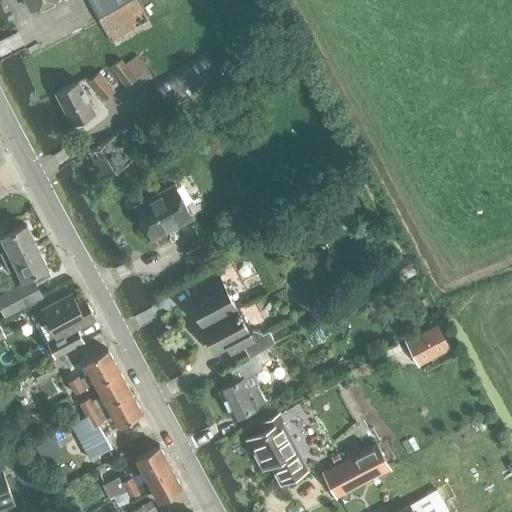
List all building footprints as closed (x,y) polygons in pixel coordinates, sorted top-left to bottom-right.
[(25,0),(30,9),(48,0),(25,0)] [(87,0),(100,21),(137,2),(136,0),(87,0)] [(137,2),(100,21),(111,41),(148,19),(137,2)] [(206,50),(153,81),(170,110),(223,79),(206,50)] [(120,58),(109,66),(124,86),(147,69),(135,54),(124,63),(120,58)] [(103,100),(115,90),(99,71),(87,81),(103,100)] [(72,124),(96,112),(79,79),(55,92),(72,124)] [(105,176),(139,153),(122,128),(88,152),(105,176)] [(151,238),(192,216),(174,184),(134,206),(151,238)] [(0,252),(4,260),(36,244),(25,223),(0,236),(7,248),(0,252)] [(0,303),(4,310),(2,311),(4,314),(42,296),(35,282),(52,274),(36,244),(4,260),(9,270),(16,267),(24,281),(0,293),(0,303)] [(200,244),(186,251),(195,268),(209,260),(200,244)] [(202,325),(235,307),(218,276),(198,287),(202,293),(189,300),(202,325)] [(77,301),(72,291),(41,307),(56,335),(46,340),(54,355),(83,340),(75,327),(95,316),(85,297),(77,301)] [(268,329),(265,330),(262,332),(261,330),(252,328),(248,330),(235,307),(202,325),(200,326),(213,350),(226,344),(229,351),(242,344),(249,356),(274,340),(268,329)] [(436,321),(403,339),(417,365),(450,347),(436,321)] [(94,382),(119,369),(108,348),(83,362),(89,372),(80,378),(78,375),(68,380),(75,393),(94,382)] [(52,360),(33,369),(38,379),(57,370),(52,360)] [(86,414),(131,390),(119,369),(94,382),(101,394),(91,399),(90,396),(79,401),(86,414)] [(232,418),(266,401),(251,372),(218,389),(232,418)] [(110,446),(98,424),(103,421),(102,419),(112,414),(117,424),(142,411),(131,390),(86,414),(87,415),(71,423),(90,457),(110,446)] [(307,467),(288,433),(290,429),(287,424),(283,423),(281,420),(283,419),(279,412),(264,420),(267,427),(248,438),(260,460),(267,455),(281,481),(307,467)] [(45,456),(63,450),(57,432),(39,439),(45,456)] [(337,495),(389,466),(376,442),(323,470),(337,495)] [(183,485),(160,443),(137,456),(143,468),(132,475),(121,480),(119,475),(102,483),(110,498),(113,496),(118,505),(132,498),(153,487),(159,498),(183,485)] [(0,465),(0,464),(0,511),(5,511),(24,506),(11,472),(5,475),(1,464),(0,465)] [(85,507),(100,500),(106,497),(98,482),(78,493),(85,507)] [(397,510),(393,511),(446,511),(449,511),(436,489),(397,510)] [(151,500),(130,511),(129,511),(156,511),(157,511),(151,500)]
